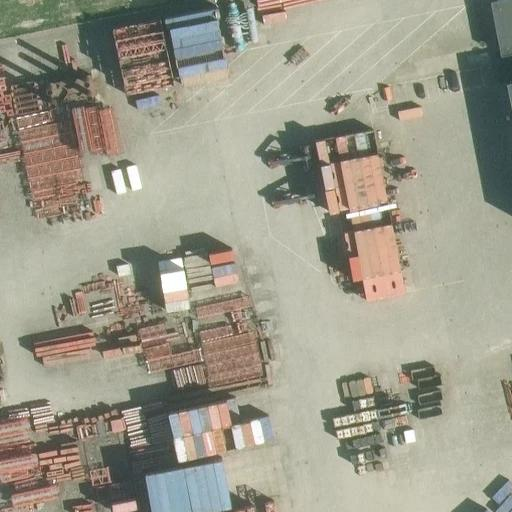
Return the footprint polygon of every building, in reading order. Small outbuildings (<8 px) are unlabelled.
[(511,0),(491,0),(490,0),(511,115),(511,0)] [(177,13),(154,20),(157,30),(180,23),(177,13)] [(31,67),(116,53),(112,30),(27,43),(31,67)] [(476,63),(496,54),(493,47),(472,56),(476,63)] [(283,432),(304,431),(303,408),(282,409),(283,432)]
